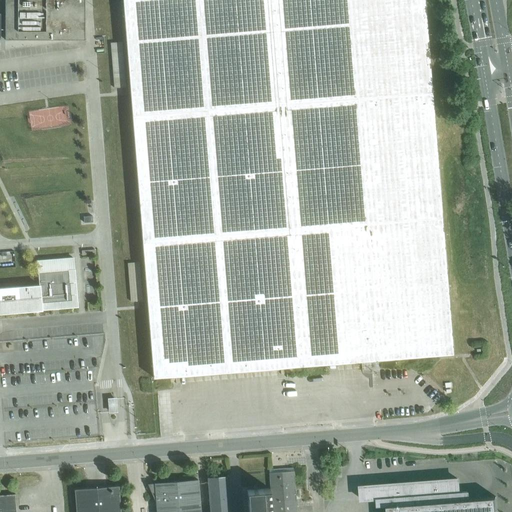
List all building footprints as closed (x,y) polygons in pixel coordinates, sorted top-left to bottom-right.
[(85,21),(84,0),(4,0),(5,39),(46,40),(85,40),(85,21)] [(424,0),(122,0),(153,377),(453,353),(424,0)] [(122,41),(111,42),(114,87),(126,86),(122,41)] [(0,312),(77,306),(74,270),(73,258),(37,261),(39,285),(34,285),(0,287),(0,312)] [(141,261),(130,261),(130,270),(141,270),(141,261)] [(296,511),(293,471),(269,472),(272,511),(296,511)] [(155,485),(149,487),(151,492),(155,492),(157,511),(230,511),(231,510),(228,475),(227,475),(227,476),(209,477),(208,477),(207,477),(208,482),(210,511),(200,511),(198,482),(198,479),(155,483),(155,485)] [(458,492),(457,478),(361,486),(362,500),(379,498),(380,505),(387,504),(387,511),(496,511),(496,496),(467,498),(466,492),(458,492)] [(76,511),(120,511),(118,485),(75,489),(76,511)] [(271,511),(270,488),(247,490),(248,511),(271,511)] [(0,511),(16,511),(15,494),(0,494),(0,511)]
